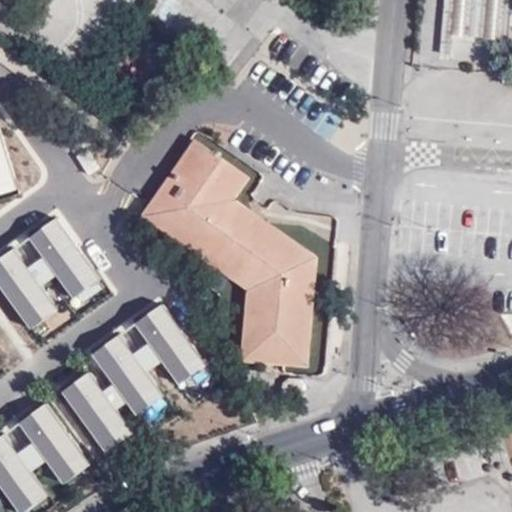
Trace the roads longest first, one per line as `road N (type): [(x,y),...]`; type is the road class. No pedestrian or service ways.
road 1 (residential): [(100,219),(139,154),(188,101),(240,107),(381,179)]
road 2 (residential): [(0,394),(145,287),(100,219)]
road 3 (secondary): [(123,511),(233,463),(358,425)]
road 4 (residential): [(381,179),(396,0)]
road 5 (residential): [(367,316),(381,179)]
road 6 (residential): [(460,392),(400,361),(367,316)]
